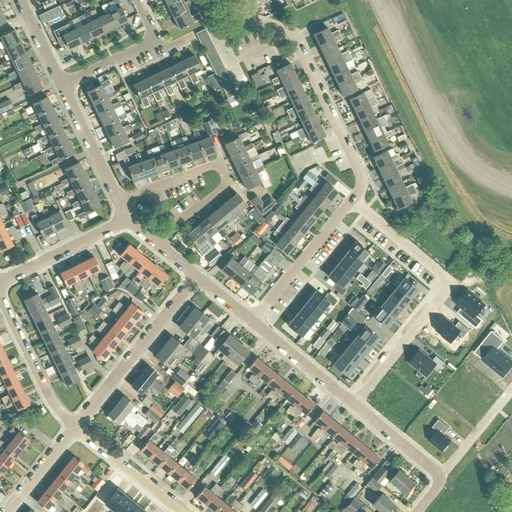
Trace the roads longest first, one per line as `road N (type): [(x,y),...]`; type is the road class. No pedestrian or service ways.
road 1 (residential): [(353,404),(451,282),(351,199)]
road 2 (residential): [(351,199),(360,176),(295,40),(234,14),(225,0)]
road 3 (residential): [(158,244),(227,183),(218,161),(121,203)]
road 4 (residential): [(74,426),(196,276)]
road 5 (residential): [(251,321),(351,199)]
road 6 (residential): [(74,426),(49,398),(0,297)]
road 7 (residential): [(0,281),(129,215)]
road 8 (residential): [(179,511),(74,426)]
road 9 (unclassified): [(121,203),(61,84)]
road 10 (unclassified): [(353,404),(251,321)]
